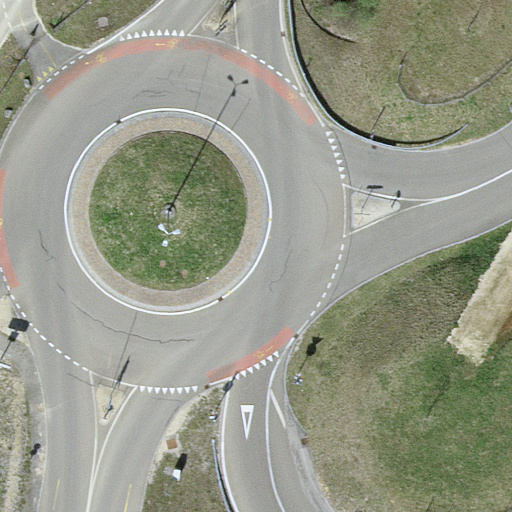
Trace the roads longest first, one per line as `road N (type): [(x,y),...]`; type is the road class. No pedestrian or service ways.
road 1 (secondary): [(250,334),(285,301),(308,259),(315,212),(307,168),(286,129),(255,99),(215,79)]
road 2 (secondary): [(215,79),(168,73),(121,83),(80,108),(42,160),(33,191)]
road 3 (secondary): [(33,191),(32,230),(61,301),(122,347)]
road 4 (motorway): [(263,511),(246,441),(250,334)]
road 5 (secondary): [(86,511),(122,347)]
road 6 (secondary): [(122,347),(165,356),(209,351),(250,334)]
